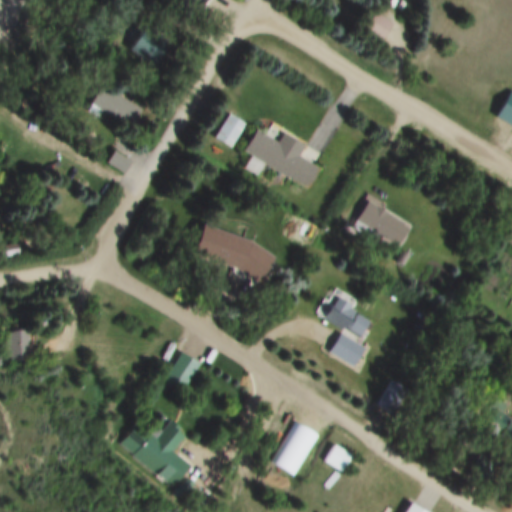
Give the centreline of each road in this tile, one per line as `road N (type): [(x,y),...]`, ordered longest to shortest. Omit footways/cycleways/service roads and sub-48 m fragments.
road 1 (residential): [(474,511),(139,297),(93,279)]
road 2 (residential): [(93,279),(261,0)]
road 3 (residential): [(255,12),(511,168)]
